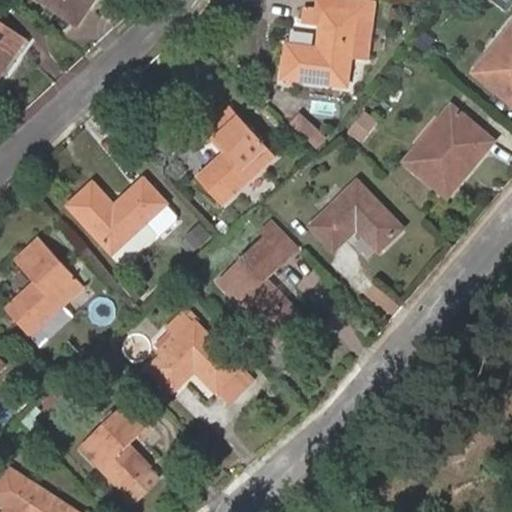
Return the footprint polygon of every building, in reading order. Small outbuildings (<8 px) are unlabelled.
[(41,0),(78,25),(94,0),(41,0)] [(361,0),(358,0),(357,12),(326,9),(321,49),(288,44),(284,78),(348,86),(352,55),(371,57),(377,2),(361,0)] [(326,0),(326,9),(357,12),(358,0),(326,0)] [(0,79),(25,40),(0,23),(0,79)] [(295,37),(317,40),(319,26),(297,23),(295,37)] [(511,28),(475,72),(511,103),(511,28)] [(450,107),(405,163),(448,198),(493,142),(450,107)] [(202,176),(226,201),(273,157),(229,109),(210,128),(231,150),(202,176)] [(367,109),(352,128),(366,138),(380,119),(367,109)] [(299,125),(308,134),(316,125),(307,116),(299,125)] [(70,205),(115,252),(149,220),(163,235),(178,221),(178,215),(144,179),(115,207),(94,184),(70,205)] [(380,252),(405,228),(358,181),(312,227),(336,251),(358,229),(380,252)] [(221,283),(281,343),(305,317),(265,278),(295,246),(270,221),(260,232),(265,236),(221,283)] [(19,260),(38,281),(10,308),(35,334),(85,287),(40,240),(19,260)] [(127,286),(140,299),(147,292),(134,278),(127,286)] [(197,369),(232,404),(254,382),(183,310),(166,327),(178,339),(151,366),(175,391),(197,369)] [(125,490),(150,466),(128,444),(151,422),(130,401),(83,447),(125,490)] [(80,511),(5,464),(0,471),(0,506),(7,511),(5,511),(80,511)] [(150,466),(125,490),(138,503),(162,479),(150,466)]
